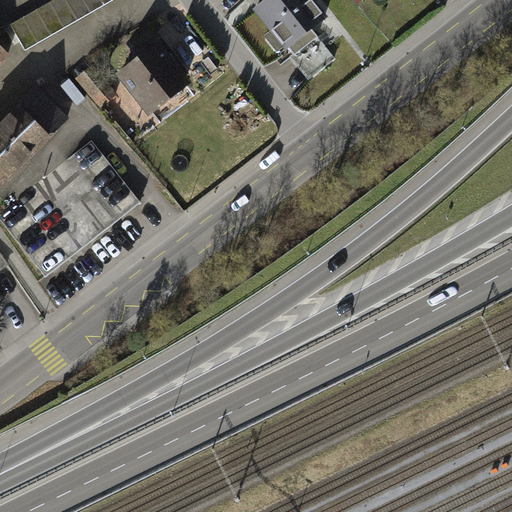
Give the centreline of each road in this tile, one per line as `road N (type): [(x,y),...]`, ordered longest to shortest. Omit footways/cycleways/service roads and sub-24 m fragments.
road 1 (trunk): [(511,116),(312,283),(0,474)]
road 2 (trunk): [(511,217),(409,278),(0,485)]
road 3 (trunk): [(8,511),(511,258)]
road 4 (primary): [(313,152),(0,394)]
road 5 (primary): [(505,0),(313,152)]
road 6 (residential): [(199,0),(313,152)]
